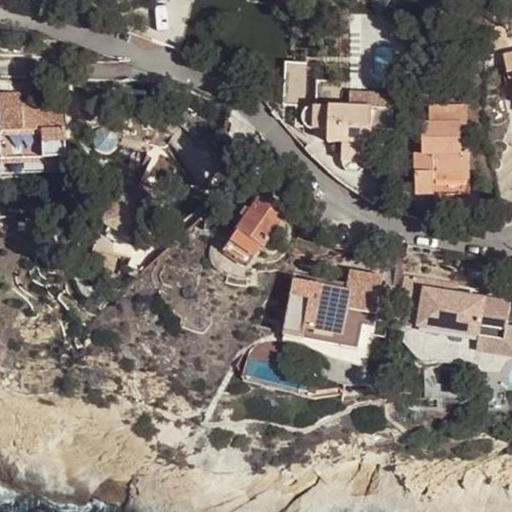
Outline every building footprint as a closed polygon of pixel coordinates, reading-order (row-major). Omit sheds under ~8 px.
[(447,42),(465,42),(465,29),(457,29),(457,27),(458,24),(447,23),(447,28),(447,42)] [(503,26),(489,28),(491,45),(505,43),(503,26)] [(511,51),(503,54),(508,71),(510,70),(511,70),(511,51)] [(367,199),(382,209),(386,172),(368,172),(368,135),(392,135),(393,109),(373,109),(373,106),(334,106),(334,81),(310,81),(310,107),(309,107),(308,108),(306,108),(305,110),(303,111),(303,113),(302,115),(301,117),(302,119),(302,121),(303,123),(304,124),(305,126),(305,150),(336,177),(367,199)] [(20,92),(0,93),(0,154),(0,158),(63,154),(63,138),(60,104),(33,106),(20,107),(20,100),(20,92)] [(416,173),(416,195),(434,195),(434,180),(470,179),(469,153),(464,153),(463,124),(469,124),(468,106),(431,106),(431,123),(423,123),(424,154),(424,172),(416,173)] [(69,138),(63,138),(63,154),(0,158),(1,172),(71,168),(69,138)] [(424,172),(424,154),(416,154),(416,173),(424,172)] [(126,176),(118,191),(131,198),(139,182),(126,176)] [(117,191),(102,221),(138,239),(142,241),(166,192),(140,179),(139,182),(131,198),(118,191),(117,191)] [(470,194),(470,179),(434,180),(434,195),(470,194)] [(265,209),(241,191),(206,241),(231,259),(265,209)] [(102,221),(97,230),(123,237),(118,254),(133,258),(138,239),(102,221)] [(123,237),(97,230),(89,261),(114,268),(118,254),(123,237)] [(383,277),(351,271),(347,291),(295,281),(285,335),(340,345),(339,350),(368,356),(383,277)] [(438,280),(403,275),(398,304),(421,307),(419,327),(479,335),(506,339),(509,323),(511,301),(457,293),(437,290),(438,280)] [(438,280),(437,290),(457,293),(458,283),(438,280)] [(511,324),(509,323),(506,339),(479,335),(477,350),(511,355),(511,324)]
